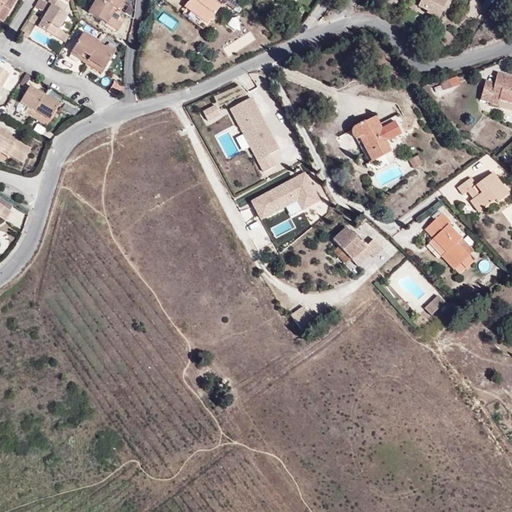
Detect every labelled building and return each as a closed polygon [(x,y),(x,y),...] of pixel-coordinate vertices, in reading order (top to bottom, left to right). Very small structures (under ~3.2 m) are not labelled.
[(14,1),(12,0),(0,0),(0,22),(0,23),(14,1)] [(55,32),(64,19),(57,15),(62,6),(52,0),(46,0),(44,4),(39,1),(34,9),(39,13),(44,15),(38,23),(35,29),(51,40),(55,32)] [(117,0),(92,0),(88,7),(83,14),(111,31),(116,23),(104,15),(108,8),(112,10),(117,0)] [(116,13),(123,1),(120,0),(117,0),(112,10),(116,13)] [(218,10),(206,0),(180,0),(184,3),(180,8),(181,8),(190,17),(203,27),(218,10)] [(244,3),(240,0),(221,0),(236,12),(244,3)] [(383,0),(379,8),(388,15),(397,2),(394,0),(383,0)] [(441,25),(455,0),(425,0),(421,7),(430,13),(428,17),(441,25)] [(317,2),(311,15),(320,19),(326,6),(317,2)] [(184,24),(190,17),(181,8),(175,15),(184,24)] [(38,23),(44,15),(39,13),(34,21),(38,23)] [(171,29),(176,21),(161,13),(157,22),(171,29)] [(231,18),(226,27),(234,31),(239,23),(231,18)] [(60,46),(65,38),(55,32),(51,40),(60,46)] [(78,63),(91,41),(76,32),(65,50),(77,56),(74,61),(78,63)] [(99,69),(109,51),(91,41),(78,63),(87,69),(90,64),(99,69)] [(77,56),(65,50),(63,54),(74,61),(77,56)] [(99,69),(90,64),(87,69),(97,74),(99,69)] [(511,102),(511,74),(493,70),(490,79),(488,86),(478,84),(475,99),(484,101),(485,95),(498,98),(511,102)] [(413,89),(418,81),(408,74),(403,83),(413,89)] [(488,86),(490,79),(480,76),(478,84),(488,86)] [(450,88),(448,79),(436,82),(437,85),(431,86),(433,93),(450,88)] [(111,97),(116,89),(108,84),(103,92),(111,97)] [(27,120),(41,97),(25,87),(11,110),(27,120)] [(496,104),(498,98),(485,95),(484,101),(496,104)] [(46,123),(56,106),(41,97),(27,120),(33,123),(36,118),(46,123)] [(511,102),(498,98),(496,104),(511,108),(511,102)] [(276,151),(249,99),(230,109),(250,147),(257,143),(264,157),(276,151)] [(205,122),(217,116),(213,107),(200,113),(205,122)] [(264,157),(257,143),(250,147),(230,109),(228,110),(255,162),(264,157)] [(379,124),(376,126),(374,124),(370,116),(347,128),(347,134),(348,136),(351,138),(355,139),(357,138),(369,161),(386,152),(381,141),(400,132),(392,115),(377,122),(379,124)] [(46,123),(36,118),(33,123),(42,129),(46,123)] [(24,149),(10,140),(9,142),(3,138),(6,134),(0,130),(0,156),(1,157),(2,155),(16,163),(24,149)] [(417,157),(409,162),(414,170),(422,165),(417,157)] [(495,203),(507,194),(489,171),(479,180),(481,184),(477,188),(474,184),(468,177),(454,188),(460,196),(465,192),(471,199),(479,210),(492,200),(495,203)] [(312,173),(251,199),(271,245),(332,219),(312,173)] [(479,210),(471,199),(467,202),(476,213),(479,210)] [(9,207),(0,201),(0,208),(6,212),(9,207)] [(20,227),(24,214),(11,209),(6,222),(20,227)] [(467,255),(455,243),(460,239),(446,225),(449,223),(439,213),(424,227),(433,236),(430,239),(425,243),(451,271),(452,270),(459,263),(464,268),(465,269),(473,262),(467,255)] [(433,236),(424,227),(421,230),(430,239),(433,236)] [(344,229),(330,242),(355,269),(368,257),(371,259),(380,250),(371,241),(364,247),(362,245),(351,233),(349,235),(344,229)] [(362,245),(364,247),(371,241),(369,238),(362,245)] [(455,243),(467,255),(471,251),(460,239),(455,243)] [(457,275),(464,268),(459,263),(452,270),(457,275)] [(437,296),(423,310),(431,318),(445,303),(437,296)] [(290,313),(300,327),(313,318),(303,304),(290,313)] [(208,368),(203,360),(197,364),(202,372),(208,368)]
